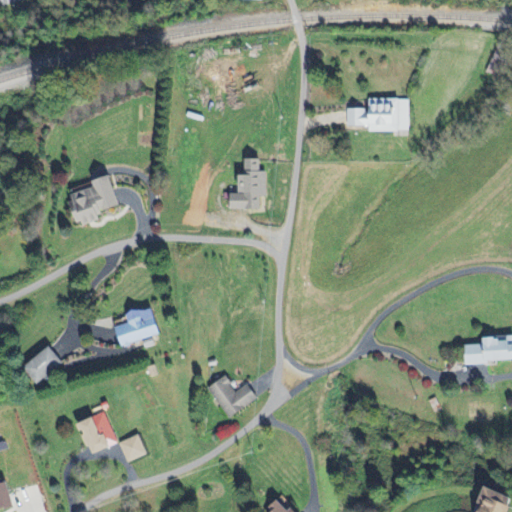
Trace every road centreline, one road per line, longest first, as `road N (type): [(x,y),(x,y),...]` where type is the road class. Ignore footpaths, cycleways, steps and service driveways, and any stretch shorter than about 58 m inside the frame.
road 1 (residential): [(290,0),(301,74),(281,294),(282,375),(263,418),(206,460)]
road 2 (residential): [(0,303),(124,247),(213,241),(285,252)]
road 3 (residential): [(88,511),(206,460)]
